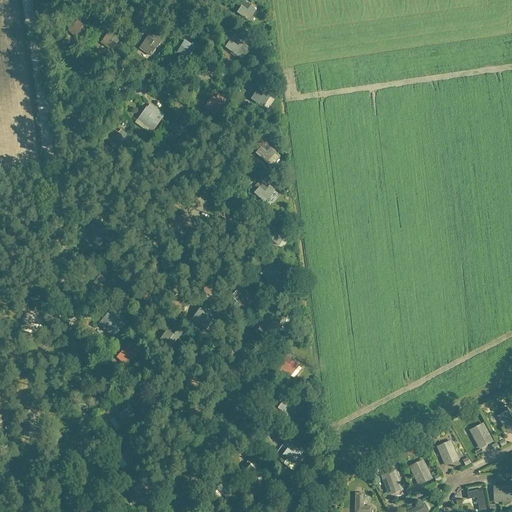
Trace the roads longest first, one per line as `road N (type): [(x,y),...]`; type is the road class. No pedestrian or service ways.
road 1 (residential): [(25,0),(94,511)]
road 2 (track): [(39,106),(275,65)]
